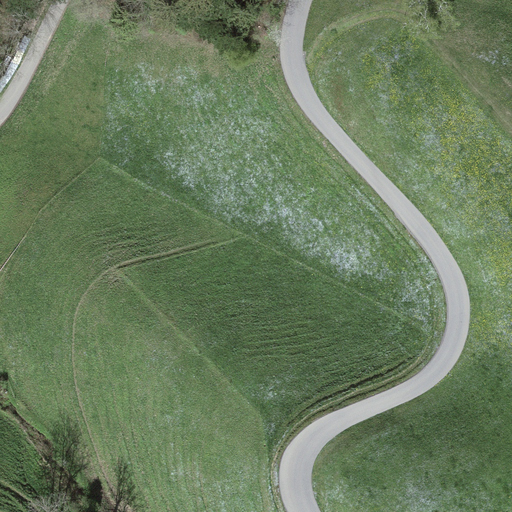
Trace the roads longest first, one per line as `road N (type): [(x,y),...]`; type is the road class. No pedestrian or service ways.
road 1 (unclassified): [(305,511),(296,480),(306,445),(442,365),(457,333),(459,302),(430,239),(306,98),(291,48),(301,0)]
road 2 (track): [(0,112),(61,0)]
